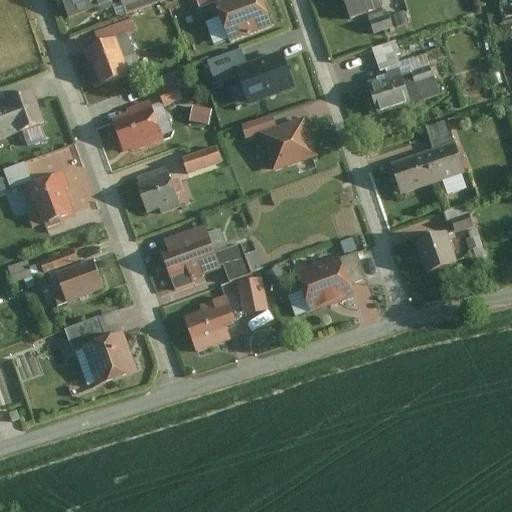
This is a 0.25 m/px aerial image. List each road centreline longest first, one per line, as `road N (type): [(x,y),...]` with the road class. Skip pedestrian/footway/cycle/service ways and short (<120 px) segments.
road 1 (residential): [(38,0),(178,392)]
road 2 (residential): [(407,321),(300,0)]
road 3 (residential): [(178,392),(407,321)]
road 4 (residential): [(0,450),(178,392)]
